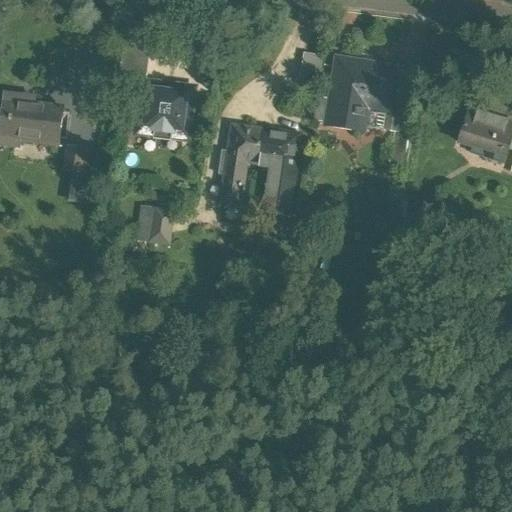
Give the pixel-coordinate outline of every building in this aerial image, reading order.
[(152,54),(125,51),(118,95),(145,98),(146,90),(147,90),(152,54)] [(322,86),(327,63),(306,59),(301,82),(322,86)] [(402,77),(339,66),(332,106),(328,128),(328,131),(359,137),(361,123),(364,123),(365,117),(363,117),(364,108),(396,113),(402,77)] [(147,90),(146,90),(145,98),(142,122),(141,122),(140,129),(141,129),(140,138),(188,144),(194,96),(147,90)] [(66,115),(23,110),(24,103),(7,101),(0,151),(17,153),(18,148),(61,153),(66,115)] [(328,128),(332,106),(319,104),(315,126),(328,128)] [(511,144),(511,127),(472,115),(461,149),(474,153),(472,159),(491,165),(493,160),(506,164),(511,144)] [(233,131),(229,161),(223,160),(220,180),(226,181),(222,211),(241,214),(246,177),(241,176),(242,168),(260,170),(265,136),(233,131)] [(301,142),(265,136),(260,170),(274,172),(268,217),(289,221),(294,189),(299,189),(301,174),(296,173),(301,142)] [(413,140),(396,137),(390,171),(407,175),(413,140)] [(88,155),(70,152),(67,176),(85,179),(88,155)] [(103,157),(88,155),(85,179),(99,181),(103,157)] [(411,198),(409,216),(428,217),(430,199),(411,198)] [(175,218),(144,213),(139,246),(171,251),(175,218)]
